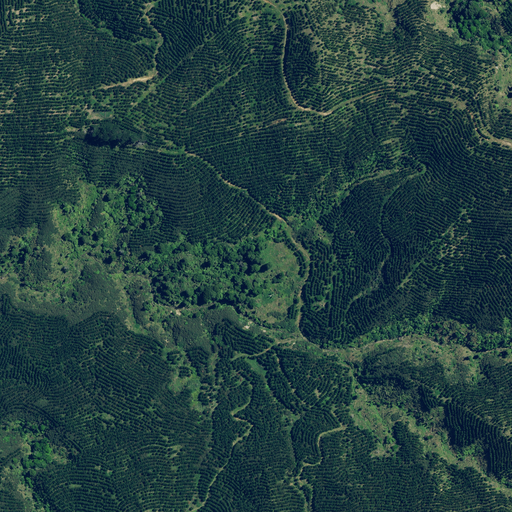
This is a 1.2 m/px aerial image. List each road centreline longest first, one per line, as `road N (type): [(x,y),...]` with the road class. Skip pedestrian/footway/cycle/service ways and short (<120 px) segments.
road 1 (track): [(191,511),(206,507),(233,442),(253,433),(255,424),(232,414),(257,398),(236,360),(302,339),(300,295),(313,268),(291,226),(94,91),(155,77),(156,54),(166,44),(147,12),(157,0)]
road 2 (track): [(255,0),(286,26),(284,76),(293,103),(325,113),(403,89),(468,105),(484,137),(511,148)]
